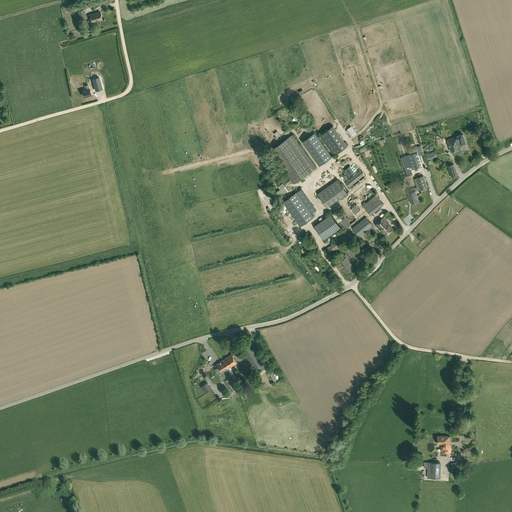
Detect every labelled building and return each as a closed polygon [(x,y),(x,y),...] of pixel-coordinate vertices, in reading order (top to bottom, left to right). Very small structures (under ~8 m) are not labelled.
[(80,21),(87,19),(84,9),(77,11),(80,21)] [(89,15),(92,22),(102,19),(100,12),(89,15)] [(92,79),(95,91),(102,89),(99,77),(92,79)] [(84,96),(91,94),(89,89),(88,85),(85,86),(86,90),(82,91),(84,96)] [(320,165),(332,157),(315,132),(302,141),(320,165)] [(338,147),(346,144),(341,133),(337,135),(338,137),(333,139),(335,145),(337,145),(338,147)] [(316,168),(292,134),(271,149),(294,183),(316,168)] [(457,136),(458,136),(448,139),(447,140),(451,152),(461,149),(461,147),(463,146),(462,144),(466,143),(463,134),(457,136)] [(421,146),(409,150),(410,154),(418,152),(419,155),(424,154),(421,146)] [(427,154),(428,159),(436,157),(434,151),(427,154)] [(422,166),(418,152),(417,152),(409,154),(406,155),(402,157),(407,175),(413,173),(412,169),(422,166)] [(347,155),(340,159),(343,163),(350,159),(347,155)] [(452,177),(457,175),(454,164),(448,166),(452,177)] [(345,182),(349,187),(364,175),(359,170),(345,182)] [(415,190),(420,189),(420,190),(427,188),(423,175),(416,178),(419,186),(415,188),(415,190)] [(347,192),(338,179),(317,194),(327,207),(347,192)] [(278,196),(288,190),(285,186),(276,192),(278,196)] [(412,189),(413,191),(407,193),(408,196),(409,196),(412,203),(419,201),(415,190),(415,188),(412,189)] [(296,192),(283,201),(300,227),(314,217),(296,192)] [(366,201),(362,204),(363,205),(371,215),(384,204),(376,194),(366,202),(366,201)] [(356,205),(351,209),(355,214),(360,209),(356,205)] [(384,214),(390,220),(393,217),(388,211),(384,214)] [(324,240),(341,227),(331,214),(314,226),(324,240)] [(345,217),(343,219),(338,222),(343,230),(348,227),(351,225),(345,217)] [(366,217),(352,228),(359,237),(373,225),(366,217)] [(375,225),(381,231),(382,230),(386,235),(392,229),(393,228),(388,223),(384,217),(375,225)] [(349,232),(324,250),(328,255),(353,237),(349,232)] [(346,253),(344,255),(346,257),(339,261),(347,272),(353,267),(347,258),(349,257),(356,253),(351,247),(345,251),(346,253)] [(253,371),(255,375),(265,369),(248,343),(240,348),(255,370),(253,371)] [(231,354),(223,360),(224,362),(227,367),(227,368),(228,369),(237,363),(231,354)] [(224,362),(223,360),(216,364),(221,372),(227,368),(227,367),(224,362)] [(226,379),(232,390),(238,387),(231,376),(226,379)] [(451,445),(450,445),(451,436),(437,436),(437,444),(441,444),(441,452),(451,453),(451,445)] [(425,462),(425,468),(427,468),(427,478),(441,478),(441,463),(428,462),(425,462)]
